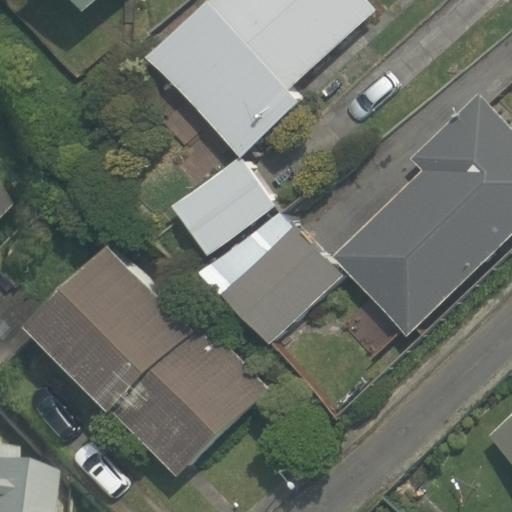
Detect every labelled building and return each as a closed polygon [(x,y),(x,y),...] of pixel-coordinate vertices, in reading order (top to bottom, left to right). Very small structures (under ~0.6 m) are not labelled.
[(112,0),(123,11),(135,0),(112,0)] [(317,95),(401,17),(384,0),(224,0),(166,54),(273,169),(334,113),(317,95)] [(511,252),(511,120),(495,102),(422,174),(434,187),(354,265),(425,337),(511,252)] [(286,214),(247,163),(190,206),(229,257),(286,214)] [(356,283),(294,211),(227,270),(289,341),(356,283)] [(284,406),(133,250),(48,333),(199,488),(284,406)] [(511,430),(500,442),(511,453),(511,430)] [(0,511),(51,511),(56,476),(0,468),(0,511)]
